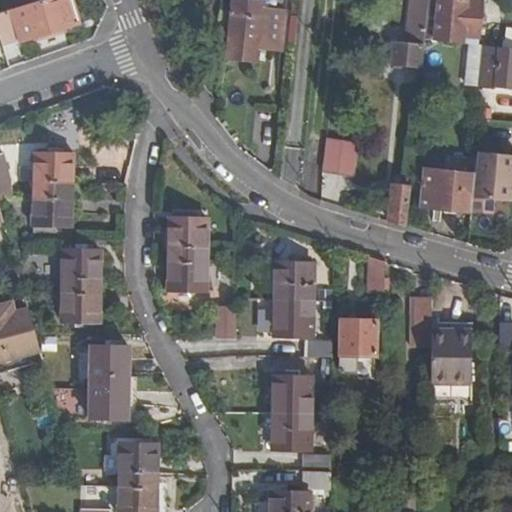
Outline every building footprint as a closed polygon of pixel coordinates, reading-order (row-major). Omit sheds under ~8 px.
[(71,0),(39,0),(0,12),(0,38),(2,45),(20,40),(20,41),(79,23),(71,0)] [(247,0),(245,0),(234,0),(233,16),(231,16),(227,58),(257,61),(258,50),(281,52),(285,9),(268,8),(263,7),(263,2),(247,0)] [(390,64),(420,67),(422,46),(424,46),(425,39),(429,0),(411,0),(406,43),(393,42),(390,64)] [(429,0),(425,39),(435,41),(438,0),(429,0)] [(464,36),(478,37),(482,0),(481,0),(438,0),(435,41),(463,43),(464,36)] [(511,48),(470,44),(466,84),(511,88),(511,48)] [(322,170),(351,174),(356,144),(326,139),(322,170)] [(511,155),(477,152),(476,158),(471,211),(492,214),(493,200),(510,201),(511,183),(511,177),(511,155)] [(3,153),(0,153),(0,195),(11,195),(10,181),(3,153)] [(72,155),(35,154),(33,196),(52,197),(53,183),(72,184),(72,155)] [(471,211),(476,158),(446,155),(444,171),(425,170),(422,206),(442,208),(445,212),(454,213),(458,210),(471,211)] [(52,197),(33,196),(33,225),(55,225),(70,226),(72,184),(53,183),(52,197)] [(389,222),(406,226),(410,185),(393,184),(389,222)] [(207,219),(168,218),(168,261),(187,261),(188,248),(207,248),(207,219)] [(3,220),(0,220),(0,259),(4,259),(13,257),(8,237),(3,220)] [(187,261),(168,261),(168,291),(207,291),(207,248),(188,248),(187,261)] [(100,250),(62,250),(61,292),(80,292),(80,279),(99,279),(100,250)] [(385,262),(368,257),(367,293),(385,293),(385,262)] [(313,264),(275,263),(274,299),(313,299),(313,264)] [(80,292),(61,292),(61,321),(99,321),(99,279),(80,279),(80,292)] [(432,297),(416,297),(416,347),(431,347),(432,329),(432,297)] [(313,299),(274,299),(273,335),(312,336),(313,299)] [(0,361),(9,359),(22,355),(20,347),(38,342),(35,333),(28,308),(14,312),(11,302),(0,304),(0,361)] [(235,309),(218,309),(217,340),(234,341),(235,309)] [(376,320),(341,319),(340,373),(358,373),(358,355),(375,355),(376,320)] [(457,330),(432,329),(431,347),(431,383),(471,384),(472,322),(457,322),(457,330)] [(511,322),(499,322),(499,348),(511,348),(511,346),(511,322)] [(304,357),(332,358),(332,343),(304,342),(304,357)] [(128,347),(91,346),(91,353),(90,378),(90,389),(108,389),(109,375),(128,376),(128,347)] [(78,378),(90,378),(91,353),(78,353),(78,378)] [(9,359),(0,361),(0,376),(14,373),(9,359)] [(108,389),(90,389),(89,417),(127,418),(128,376),(109,375),(108,389)] [(312,377),(273,376),(272,413),(311,413),(312,377)] [(54,391),(55,420),(82,419),(80,390),(54,391)] [(311,413),(272,413),(272,448),(310,449),(311,413)] [(157,445),(120,444),(119,487),(137,487),(138,474),(157,474),(157,445)] [(303,454),(303,471),(330,472),(330,455),(303,454)] [(302,484),(331,484),(331,472),(330,472),(303,471),(302,471),(302,484)] [(119,487),(118,511),(156,511),(157,474),(138,474),(137,487),(119,487)] [(289,492),(271,492),(270,511),(309,511),(309,493),(297,493),(297,486),(289,486),(289,492)]
